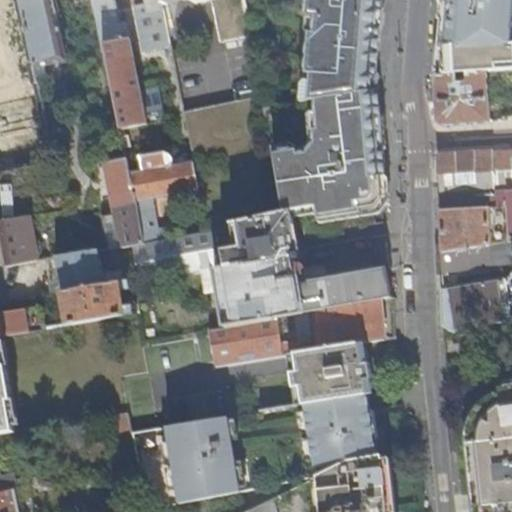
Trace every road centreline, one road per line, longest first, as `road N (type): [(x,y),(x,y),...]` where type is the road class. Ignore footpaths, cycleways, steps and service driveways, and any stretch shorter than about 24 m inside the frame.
road 1 (residential): [(437,511),(414,145)]
road 2 (residential): [(416,0),(414,145)]
